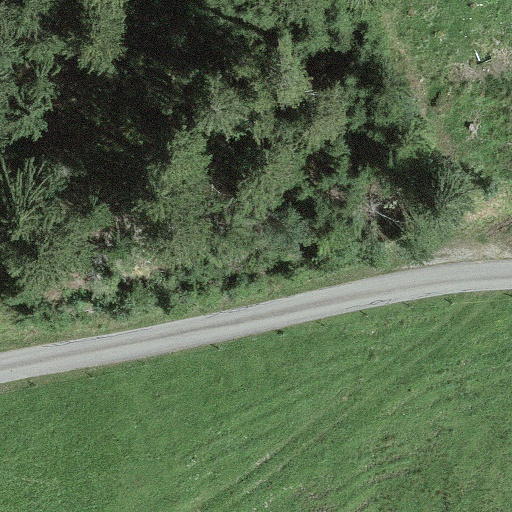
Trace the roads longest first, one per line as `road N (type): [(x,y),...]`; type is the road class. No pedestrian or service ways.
road 1 (track): [(0,369),(394,288),(511,274)]
road 2 (track): [(501,274),(203,511)]
